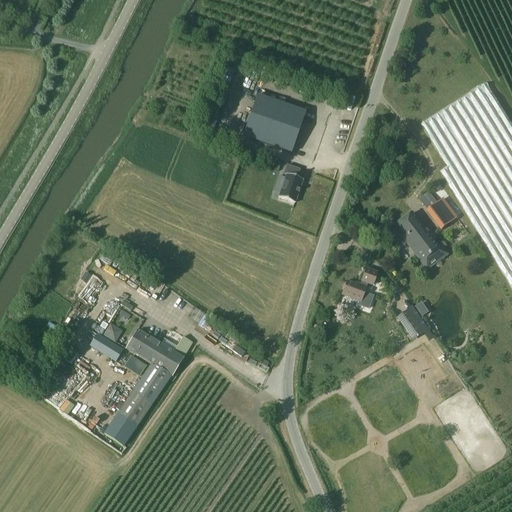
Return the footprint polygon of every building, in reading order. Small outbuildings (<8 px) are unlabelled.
[(291,154),(305,113),(257,96),(243,137),(291,154)] [(296,180),(299,170),(286,165),(283,175),(286,176),(278,198),(294,204),(302,182),(296,180)] [(428,211),(427,212),(435,222),(442,231),(458,219),(451,210),(452,210),(444,199),(437,204),(428,193),(419,200),(428,211)] [(437,240),(431,232),(429,234),(413,213),(397,226),(404,235),(397,240),(402,247),(407,244),(424,266),(428,271),(436,264),(448,255),(443,248),(440,250),(434,242),(437,240)] [(354,285),(346,282),(342,295),(361,302),(359,305),(368,309),(373,295),(364,292),(366,288),(367,284),(372,286),(376,276),(377,273),(365,269),(360,282),(361,282),(360,286),(355,284),(354,285)] [(421,316),(428,313),(422,302),(415,306),(421,316)] [(226,345),(229,341),(204,324),(209,317),(195,308),(188,318),(226,345)] [(397,318),(412,340),(422,332),(417,323),(412,316),(411,315),(408,311),(404,313),(397,318)] [(110,323),(102,335),(114,343),(122,331),(110,323)] [(137,331),(134,336),(126,349),(151,365),(103,434),(123,447),(172,377),(183,359),(193,344),(183,337),(173,353),(137,331)] [(110,343),(96,335),(89,347),(102,355),(110,343)] [(140,378),(148,365),(130,353),(122,367),(140,378)] [(82,406),(74,420),(88,429),(97,415),(82,406)]
